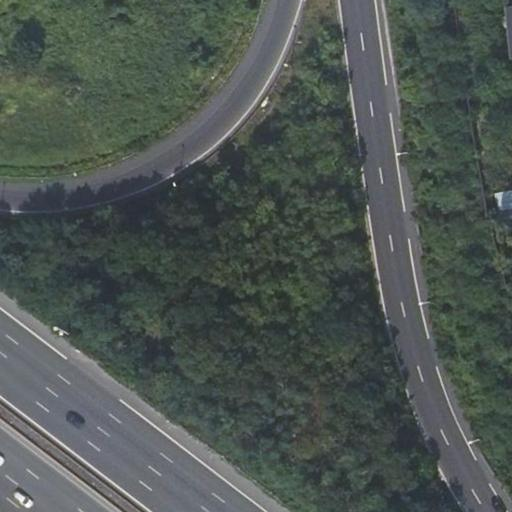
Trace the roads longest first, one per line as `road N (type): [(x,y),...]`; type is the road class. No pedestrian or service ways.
road 1 (motorway): [(489,511),(439,427),(408,331),(355,0)]
road 2 (motorway): [(286,0),(256,68),(218,120),(163,161),(103,188),(0,194)]
road 3 (motorway): [(205,511),(0,354)]
